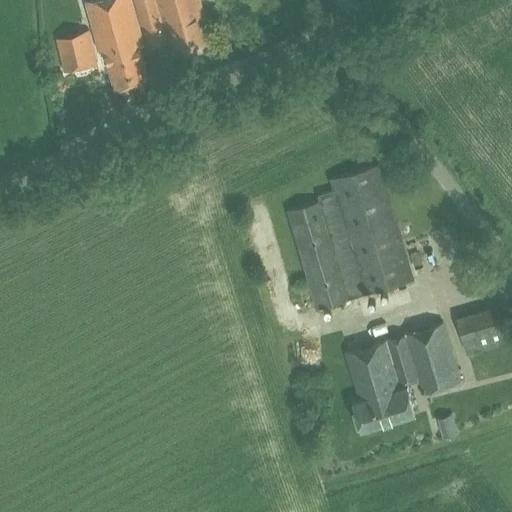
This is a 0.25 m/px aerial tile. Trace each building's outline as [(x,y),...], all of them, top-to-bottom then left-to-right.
[(141,48),(147,47),(133,0),(86,0),(100,49),(105,48),(116,85),(149,76),(141,48)] [(133,0),(147,47),(168,41),(173,57),(213,45),(199,0),(133,0)] [(65,71),(68,70),(97,63),(88,29),(56,37),(65,71)] [(315,307),(414,277),(380,162),(330,177),(333,189),(316,193),(318,199),(286,208),(315,307)] [(467,353),(511,339),(511,318),(507,301),(456,316),(467,353)] [(423,391),(463,379),(443,320),(391,336),(391,337),(345,351),(361,399),(353,401),(362,429),(415,412),(406,384),(419,381),(423,391)]
